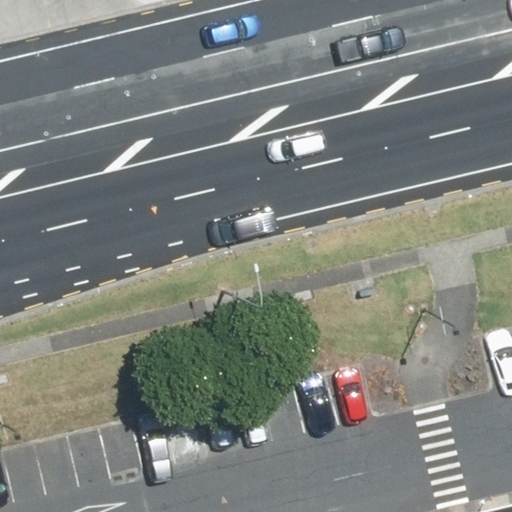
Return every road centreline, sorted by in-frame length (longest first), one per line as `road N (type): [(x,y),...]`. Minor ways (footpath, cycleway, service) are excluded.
road 1 (primary): [(511,123),(41,235)]
road 2 (primary): [(0,103),(429,0)]
